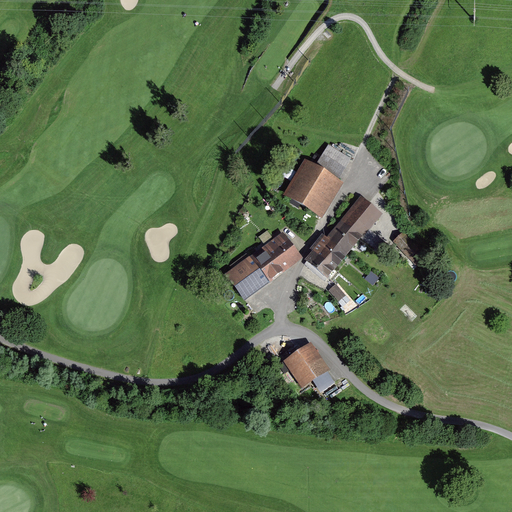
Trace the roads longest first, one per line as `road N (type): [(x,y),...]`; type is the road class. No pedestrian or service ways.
road 1 (track): [(282,326),(284,301),(310,242),(397,71)]
road 2 (track): [(433,91),(397,71),(350,17),(323,27),(275,86)]
